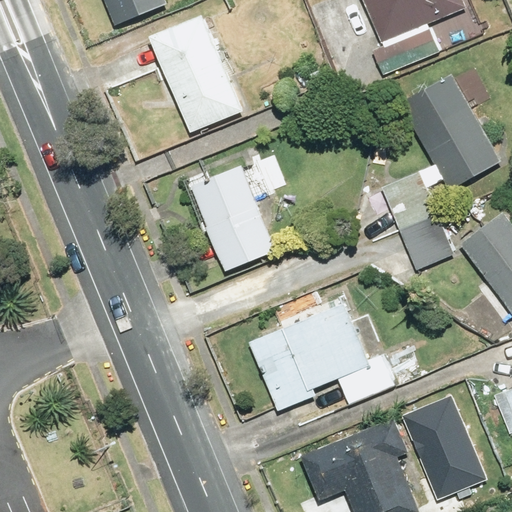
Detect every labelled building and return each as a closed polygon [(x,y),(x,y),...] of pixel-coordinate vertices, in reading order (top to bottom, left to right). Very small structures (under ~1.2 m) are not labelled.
[(168,0),(110,0),(119,23),(171,4),(168,0)] [(258,0),(226,0),(231,14),(260,5),(258,0)] [(465,0),(366,0),(384,40),(468,6),(465,0)] [(207,11),(152,34),(192,131),(247,109),(207,11)] [(504,159),(455,73),(401,103),(450,189),(504,159)] [(245,164),(193,185),(228,270),(280,249),(245,164)] [(511,218),(505,209),(462,239),(511,308),(511,218)] [(347,301),(251,339),(279,411),(320,395),(317,387),(340,378),(350,402),(397,384),(385,353),(370,359),(347,301)] [(511,386),(494,393),(509,433),(511,432),(511,386)] [(406,411),(440,493),(493,472),(460,390),(406,411)] [(397,415),(303,453),(322,499),(348,489),(357,511),(422,511),(400,456),(412,451),(397,415)]
